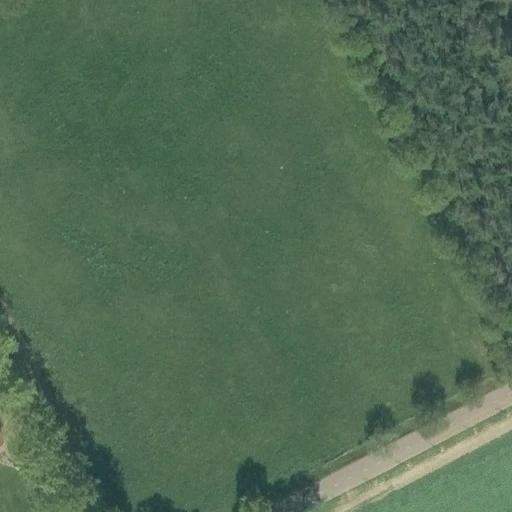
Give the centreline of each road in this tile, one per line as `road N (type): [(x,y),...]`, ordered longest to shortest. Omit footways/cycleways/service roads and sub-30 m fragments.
road 1 (tertiary): [(283,511),(511,394)]
road 2 (track): [(100,511),(0,319)]
